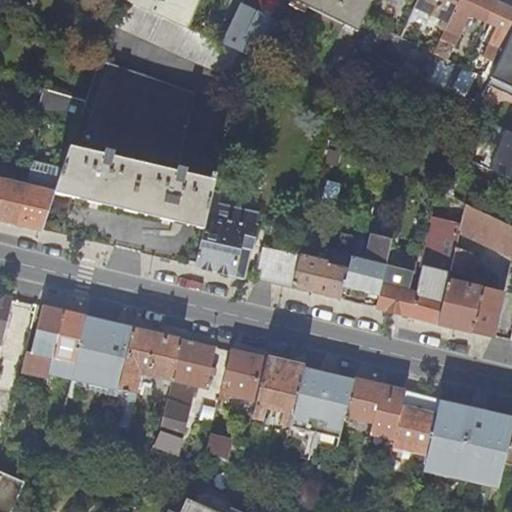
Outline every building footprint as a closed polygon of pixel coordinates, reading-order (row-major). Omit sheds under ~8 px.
[(229,77),(240,51),(223,43),(188,27),(126,0),(119,0),(110,26),(229,77)] [(126,0),(188,27),(199,0),(126,0)] [(199,0),(188,27),(223,43),(241,6),(243,0),(199,0)] [(255,0),(251,11),(271,20),(273,14),(275,15),(281,0),(255,0)] [(289,0),(287,4),(291,6),(294,0),(365,34),(359,47),(477,102),(485,86),(489,78),(476,72),(445,58),(433,52),(411,41),(400,36),(363,19),(373,0),(289,0)] [(397,0),(396,3),(390,0),(373,0),(363,19),(400,36),(407,21),(417,0),(397,0)] [(469,15),(480,20),(487,24),(484,30),(484,31),(491,34),(481,58),(482,59),(476,72),(489,78),(511,28),(511,9),(492,0),(417,0),(407,21),(418,26),(425,12),(441,20),(438,26),(443,29),(433,52),(445,58),(451,45),(452,46),(457,35),(459,35),(469,15)] [(251,11),(241,6),(223,43),(240,51),(260,61),(281,18),(275,15),(273,14),(271,20),(251,11)] [(418,26),(411,41),(433,52),(443,29),(438,26),(441,20),(425,12),(418,26)] [(451,45),(445,58),(476,72),(482,59),(481,58),(491,34),(484,31),(484,30),(477,27),(480,20),(469,15),(459,35),(457,35),(452,46),(451,45)] [(487,24),(480,20),(477,27),(484,30),(487,24)] [(418,26),(407,21),(400,36),(411,41),(418,26)] [(511,28),(489,78),(485,86),(511,98),(511,28)] [(195,93),(99,60),(85,100),(78,122),(62,167),(54,193),(203,228),(206,215),(209,204),(213,185),(215,175),(216,173),(211,172),(209,179),(185,173),(186,167),(179,165),(195,93)] [(35,109),(78,122),(85,100),(42,88),(35,109)] [(511,138),(504,135),(489,168),(511,178),(511,138)] [(470,159),(456,153),(439,192),(440,192),(447,195),(452,198),(470,159)] [(62,167),(33,161),(28,181),(18,223),(41,228),(54,193),(62,167)] [(392,183),(403,187),(406,176),(394,171),(392,183)] [(222,177),(215,175),(213,185),(220,186),(222,177)] [(20,184),(3,180),(0,190),(0,218),(18,223),(28,181),(21,180),(20,184)] [(446,200),(447,196),(440,193),(432,225),(423,268),(432,270),(434,260),(432,260),(441,220),(461,225),(466,205),(446,200)] [(247,214),(209,204),(206,215),(245,223),(247,214)] [(459,232),(511,255),(511,226),(495,218),(466,205),(461,225),(459,232)] [(247,224),(245,223),(206,215),(203,228),(195,265),(234,274),(238,254),(238,252),(240,245),(242,246),(247,224)] [(432,270),(423,268),(416,293),(411,316),(437,322),(448,281),(450,272),(455,249),(459,232),(461,225),(441,220),(432,260),(434,260),(432,270)] [(343,286),(379,294),(381,284),(391,243),(371,238),(366,261),(361,260),(366,240),(354,238),(350,257),(343,286)] [(262,247),(255,279),(292,288),(299,256),(262,247)] [(478,255),(455,249),(450,272),(474,277),(478,255)] [(319,259),(300,254),(299,256),(292,288),(340,299),(343,286),(350,257),(325,251),(324,255),(320,255),(319,259)] [(475,287),(448,281),(437,322),(462,328),(493,335),(502,293),(480,288),(482,281),(477,280),(475,287)] [(416,293),(381,284),(379,294),(376,307),(411,316),(416,293)] [(0,343),(3,332),(4,326),(10,299),(0,296),(0,343)] [(31,351),(53,357),(64,311),(42,305),(31,351)] [(53,357),(75,362),(85,318),(86,316),(64,311),(53,357)] [(85,318),(75,362),(73,374),(72,379),(118,388),(131,333),(117,330),(118,326),(85,318)] [(172,382),(182,339),(133,327),(132,330),(131,333),(118,388),(109,425),(128,430),(141,375),(172,382)] [(211,369),(216,347),(182,339),(172,382),(167,401),(160,432),(153,449),(176,454),(187,408),(186,407),(192,386),(206,389),(210,374),(214,375),(215,370),(211,369)] [(265,359),(231,350),(223,381),(219,398),(229,400),(230,395),(256,401),(265,363),(265,359)] [(53,357),(31,351),(29,362),(51,367),(53,357)] [(75,362),(53,357),(51,367),(50,369),(73,374),(75,362)] [(282,413),(280,423),(290,425),(303,369),(303,367),(266,359),(265,363),(256,401),(252,416),(261,418),(264,408),(269,406),(278,408),(282,413)] [(345,415),(353,381),(303,369),(290,425),(290,426),(315,432),(340,438),(345,415)] [(372,421),(369,435),(393,441),(405,392),(353,379),(353,381),(345,415),(372,421)] [(392,446),(398,448),(427,455),(440,400),(405,392),(393,441),(392,445),(392,446)] [(505,462),(511,429),(511,416),(440,400),(427,455),(425,465),(451,470),(450,477),(472,482),(474,475),(500,481),(505,462)] [(290,425),(280,423),(278,430),(288,433),(290,426),(290,425)] [(315,432),(290,426),(288,433),(288,435),(313,441),(315,432)] [(315,432),(313,441),(338,447),(340,438),(315,432)] [(368,440),(392,445),(393,441),(369,435),(368,440)] [(230,440),(209,436),(205,452),(225,460),(230,440)] [(425,465),(424,471),(450,477),(451,470),(425,465)] [(0,471),(0,509),(1,510),(14,477),(0,471)] [(474,475),(472,482),(499,488),(500,481),(474,475)] [(239,511),(231,508),(230,511),(204,499),(201,506),(187,500),(181,511),(172,511),(169,510),(167,511),(239,511)]
